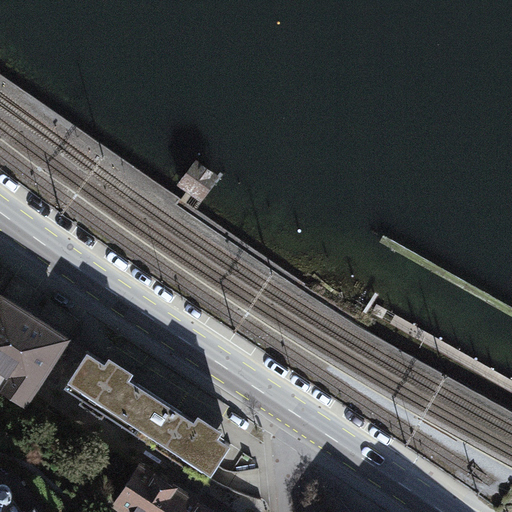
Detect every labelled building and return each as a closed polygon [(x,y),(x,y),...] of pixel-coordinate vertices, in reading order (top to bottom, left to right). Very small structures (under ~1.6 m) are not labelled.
[(220,178),(197,160),(178,186),(202,203),(220,178)] [(0,399),(19,411),(65,340),(0,298),(0,399)] [(80,352),(59,385),(206,477),(226,447),(214,439),(218,433),(193,418),(189,424),(125,383),(130,374),(104,357),(99,365),(80,352)] [(114,511),(212,511),(137,462),(107,507),(114,511)] [(0,511),(32,511),(29,508),(24,511),(19,511),(1,487),(0,487),(0,511)]
